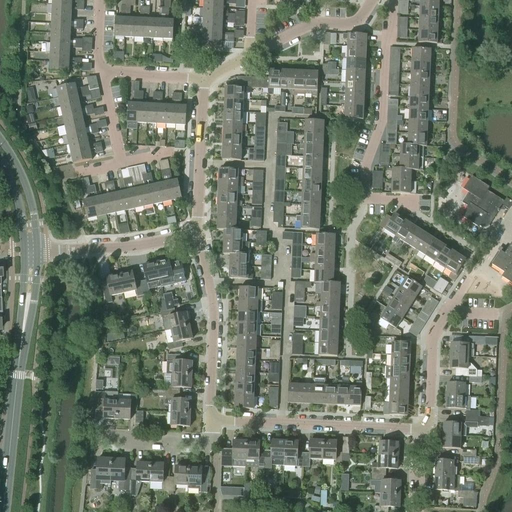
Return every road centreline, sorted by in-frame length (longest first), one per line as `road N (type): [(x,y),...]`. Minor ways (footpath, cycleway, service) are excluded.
road 1 (residential): [(414,211),(397,200),(364,198),(381,123),(392,0)]
road 2 (residential): [(210,420),(421,428)]
road 3 (residential): [(197,235),(213,307),(210,420)]
road 4 (residential): [(37,250),(197,235)]
road 5 (residential): [(197,235),(205,79)]
road 6 (tertiary): [(3,511),(20,357)]
road 7 (residential): [(88,437),(209,444),(210,420)]
road 8 (residential): [(249,55),(311,23),(352,23),(372,0)]
road 9 (residential): [(421,428),(431,400),(433,338),(453,307)]
